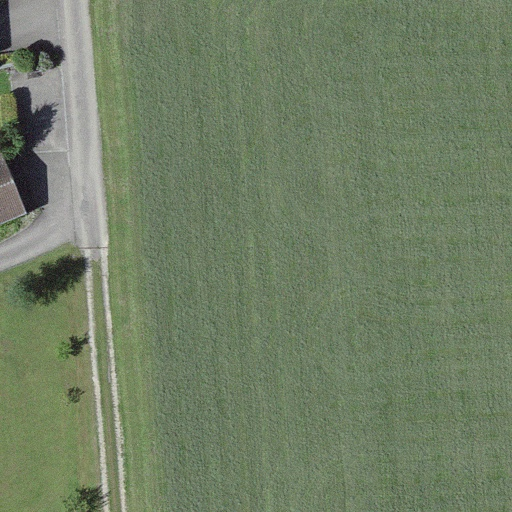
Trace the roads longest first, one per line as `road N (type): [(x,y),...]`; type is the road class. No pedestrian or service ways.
road 1 (residential): [(73,0),(89,183),(50,233),(0,260)]
road 2 (track): [(50,233),(76,511)]
